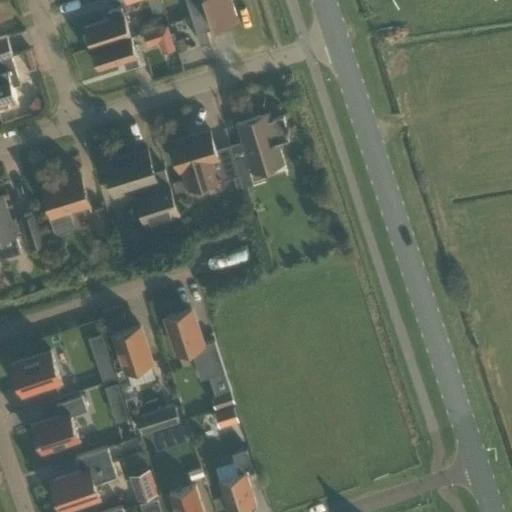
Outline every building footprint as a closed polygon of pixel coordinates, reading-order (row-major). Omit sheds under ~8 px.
[(186,0),(191,15),(232,2),(231,0),(186,0)] [(238,18),(232,2),(191,15),(201,44),(211,41),(207,29),(239,19),(238,18)] [(92,47),(131,34),(124,13),(121,6),(108,10),(110,18),(85,26),(92,47)] [(168,23),(144,31),(148,43),(159,39),(163,50),(175,46),(168,23)] [(0,107),(19,101),(13,84),(21,81),(6,34),(0,35),(0,107)] [(138,55),(131,34),(92,47),(99,68),(124,60),(126,68),(140,63),(137,55),(138,55)] [(183,36),(175,39),(178,49),(187,46),(183,36)] [(30,104),(37,109),(44,99),(37,94),(30,104)] [(229,144),(239,174),(242,186),(254,183),(250,170),(252,170),(253,170),(284,161),(278,141),(290,137),(288,130),(290,129),(289,125),(287,125),(284,114),(271,118),(269,111),(237,120),(243,139),(229,144)] [(239,174),(229,144),(216,148),(210,129),(171,141),(180,169),(183,168),(186,177),(173,181),(176,192),(224,177),(224,178),(239,174)] [(164,167),(155,170),(148,148),(105,162),(115,192),(151,181),(153,185),(135,191),(145,223),(179,213),(164,167)] [(74,222),(70,210),(90,204),(80,170),(62,176),(63,178),(43,185),(52,216),(50,217),(54,229),(59,232),(71,228),(74,222)] [(3,194),(0,194),(0,256),(21,250),(8,211),(8,210),(3,194)] [(100,235),(112,231),(104,206),(92,210),(100,235)] [(36,210),(20,215),(46,242),(36,210)] [(203,276),(207,285),(218,280),(215,271),(203,276)] [(192,307),(166,316),(178,352),(191,347),(201,378),(210,375),(226,370),(216,339),(204,343),(192,307)] [(140,324),(114,333),(127,370),(152,362),(140,324)] [(63,379),(53,349),(14,362),(25,392),(63,379)] [(96,355),(104,377),(116,373),(109,351),(96,355)] [(110,397),(122,393),(118,381),(106,385),(110,397)] [(134,389),(125,392),(128,402),(137,400),(134,389)] [(217,396),(213,397),(216,406),(236,399),(233,391),(217,396)] [(88,407),(84,393),(58,402),(61,413),(34,423),(42,449),(79,436),(72,413),(88,407)] [(175,404),(137,416),(142,432),(180,419),(175,404)] [(235,404),(215,411),(220,426),(240,419),(235,404)] [(117,474),(108,445),(76,455),(81,470),(52,479),(62,508),(99,495),(95,482),(117,474)] [(254,470),(247,447),(232,451),(239,472),(219,479),(229,511),(233,511),(257,505),(246,472),(254,470)] [(201,466),(190,470),(192,477),(204,473),(201,466)] [(140,497),(157,492),(149,468),(132,474),(140,497)] [(175,511),(204,511),(195,484),(169,492),(175,511)] [(163,511),(158,496),(140,502),(143,511),(163,511)]
